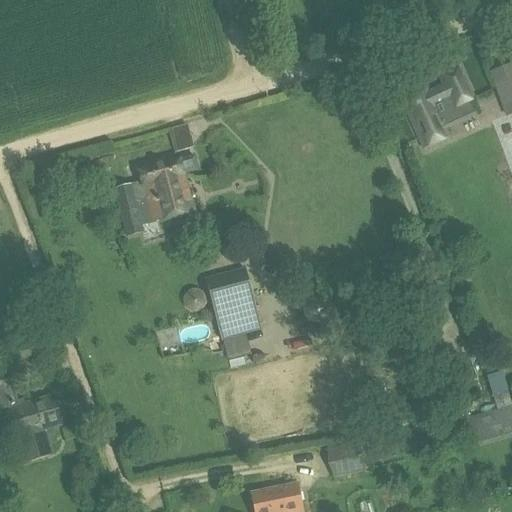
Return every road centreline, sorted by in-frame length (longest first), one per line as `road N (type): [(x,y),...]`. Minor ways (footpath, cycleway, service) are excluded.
road 1 (track): [(126,511),(0,165)]
road 2 (residential): [(252,85),(511,10)]
road 3 (track): [(0,158),(252,85)]
